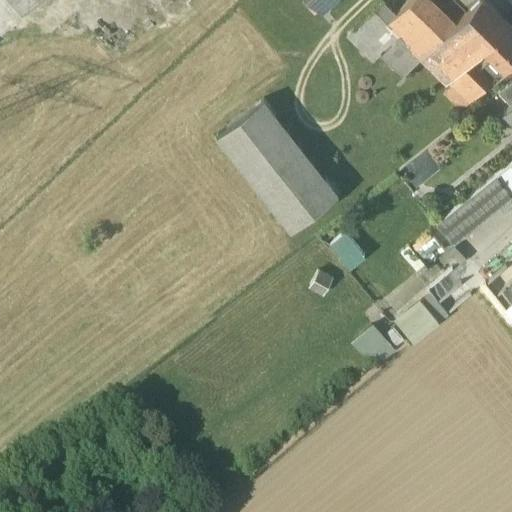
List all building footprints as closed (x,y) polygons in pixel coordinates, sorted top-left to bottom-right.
[(37,0),(10,0),(23,13),(37,0)] [(381,0),(361,21),(375,34),(386,23),(395,13),(381,0)] [(434,0),(408,0),(395,13),(386,23),(420,56),(435,41),(455,21),(434,0)] [(475,0),(465,10),(455,21),(477,42),(480,46),(505,19),(485,0),(475,0)] [(455,0),(465,10),(475,0),(455,0)] [(511,26),(505,19),(480,46),(489,55),(503,68),(511,58),(511,26)] [(386,23),(375,34),(361,21),(347,36),(373,61),(380,54),(402,75),(421,57),(420,56),(386,23)] [(455,21),(435,41),(457,62),(466,53),(477,42),(455,21)] [(479,65),(466,53),(457,62),(435,41),(420,56),(421,57),(451,86),(444,94),(461,111),(491,80),(492,79),(479,65)] [(489,55),(479,65),(492,79),(491,80),(494,82),(511,67),(511,58),(503,68),(489,55)] [(263,99),(216,136),(291,230),(337,193),(263,99)] [(511,99),(503,109),(511,118),(511,99)] [(511,163),(511,162),(495,175),(511,193),(511,163)] [(495,175),(435,223),(455,243),(511,193),(495,175)] [(328,243),(348,267),(365,253),(345,229),(328,243)] [(465,257),(427,289),(447,315),(484,283),(485,282),(465,257)] [(342,283),(329,277),(320,295),(333,302),(342,283)] [(396,347),(383,331),(363,347),(376,363),(396,347)]
